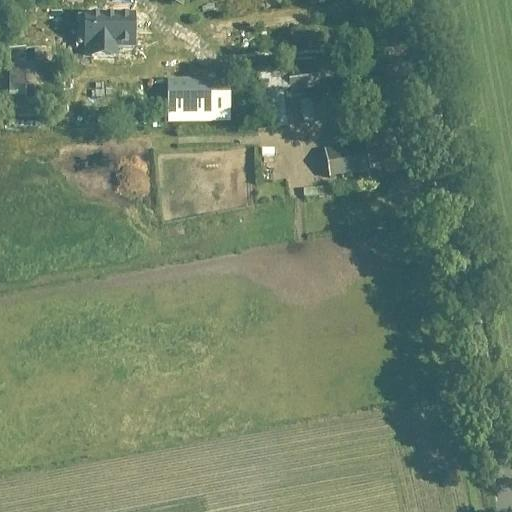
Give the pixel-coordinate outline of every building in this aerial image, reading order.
[(113,61),(113,51),(130,51),(131,19),(83,19),(82,51),(88,51),(88,61),(113,61)] [(49,54),(9,54),(9,124),(49,124),(49,54)] [(318,77),(288,80),(290,92),(319,89),(318,77)] [(359,81),(325,87),(327,99),(309,102),(313,125),(365,116),(359,81)] [(167,122),(229,121),(229,84),(167,84),(167,122)] [(288,131),(287,114),(267,115),(268,132),(288,131)] [(368,174),(364,150),(324,157),(329,182),(368,174)] [(279,168),(279,158),(261,158),(261,168),(279,168)] [(262,176),(262,186),(283,185),(283,175),(262,176)] [(325,191),(307,194),(309,204),(326,202),(325,191)]
